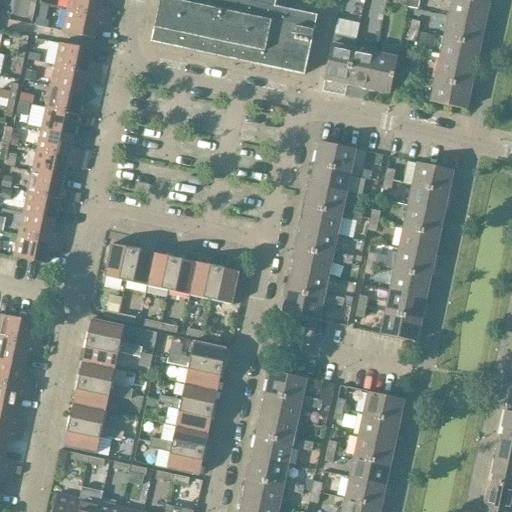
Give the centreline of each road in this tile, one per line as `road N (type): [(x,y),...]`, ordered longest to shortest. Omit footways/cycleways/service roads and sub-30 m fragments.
road 1 (residential): [(27,511),(123,70)]
road 2 (residential): [(208,511),(297,106)]
road 3 (residential): [(473,140),(297,106)]
road 4 (residential): [(123,70),(297,106)]
